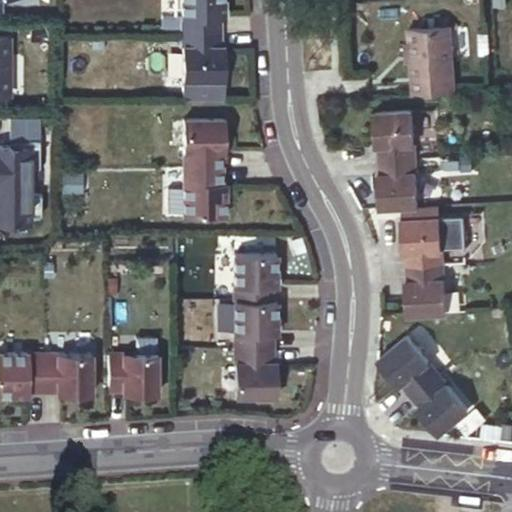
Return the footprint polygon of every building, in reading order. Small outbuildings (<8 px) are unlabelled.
[(183,0),(184,30),(222,30),(222,14),(221,0),(183,0)] [(450,25),(408,28),(409,43),(411,62),(412,77),(413,92),(454,89),(453,74),(450,25)] [(222,30),(184,30),(184,78),(226,78),(226,60),(222,60),(222,45),(222,30)] [(10,35),(0,34),(0,95),(10,95),(10,35)] [(143,48),(93,49),(93,77),(143,76),(143,48)] [(226,78),(184,78),(184,98),(226,98),(226,78)] [(380,144),(382,160),(417,157),(414,108),(375,110),(376,129),(379,129),(380,144)] [(226,117),(184,118),(185,166),(223,166),(222,150),(222,135),(226,135),(226,117)] [(30,192),(30,144),(0,144),(0,218),(11,229),(27,229),(27,222),(32,222),(32,215),(40,215),(40,192),(30,192)] [(380,189),(382,206),(421,203),(417,157),(382,160),(383,174),(384,188),(380,189)] [(223,166),(185,166),(185,214),(227,214),(227,196),(223,196),(223,181),(223,166)] [(409,249),(410,264),(446,261),(443,214),(403,217),(404,234),(408,234),(409,249)] [(276,251),(235,252),(236,300),(273,300),(273,284),(273,269),(277,269),(276,251)] [(409,311),(449,308),(446,261),(410,264),(410,278),(411,293),(408,293),(409,311)] [(273,300),(236,300),(236,347),(274,347),(274,333),(273,318),(277,318),(277,300),(273,300)] [(406,378),(415,390),(442,367),(412,330),(382,355),(393,369),(396,367),(406,378)] [(45,346),(45,384),(60,384),(75,383),(75,387),(93,387),(93,345),(45,346)] [(110,345),(110,383),(125,383),(140,383),(140,387),(158,387),(158,345),(110,345)] [(45,384),(45,346),(0,346),(0,388),(15,388),(15,384),(30,384),(45,384)] [(274,347),(236,347),(236,396),(277,396),(278,377),(274,377),(274,362),(274,347)] [(393,369),(403,380),(406,378),(396,367),(393,369)] [(471,402),(442,367),(415,390),(424,401),(433,411),(431,413),(441,426),(471,402)] [(424,401),(422,403),(431,413),(433,411),(424,401)]
